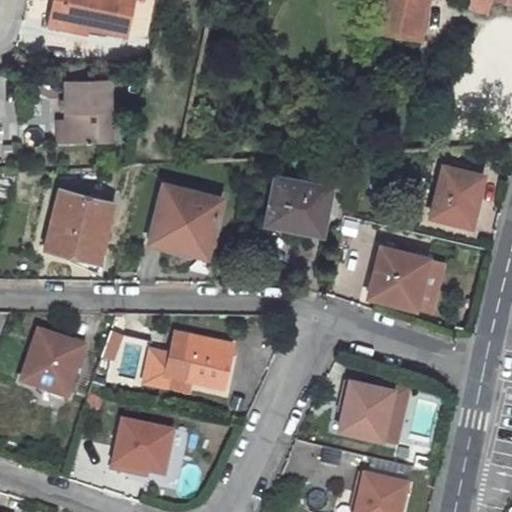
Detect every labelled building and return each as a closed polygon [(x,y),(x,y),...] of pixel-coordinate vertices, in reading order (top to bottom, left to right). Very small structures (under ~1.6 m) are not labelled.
[(58,22),(62,2),(53,0),(51,0),(48,19),(46,26),(88,35),(89,28),(58,22)] [(89,28),(124,36),(132,0),(53,0),(62,2),(58,22),(89,28)] [(420,36),(425,0),(378,0),(373,28),(420,36)] [(502,0),(496,0),(497,15),(511,16),(511,2),(508,2),(502,0)] [(106,82),(62,84),(64,121),(65,142),(109,140),(106,82)] [(65,142),(64,121),(53,122),(54,143),(65,142)] [(483,175),(442,165),(430,216),(473,226),(478,207),(475,206),(483,175)] [(332,199),(339,201),(341,187),(329,185),(327,189),(277,179),(267,220),(319,232),(325,204),(331,205),(332,199)] [(186,252),(190,241),(209,246),(222,198),(163,183),(149,243),(186,252)] [(98,261),(113,204),(59,190),(44,249),(98,261)] [(368,274),(375,276),(377,269),(375,269),(380,247),(375,245),(368,274)] [(375,276),(370,297),(414,309),(427,259),(380,247),(375,269),(377,269),(375,276)] [(222,388),(226,370),(222,369),(227,344),(174,333),(170,354),(165,374),(189,380),(222,388)] [(39,394),(72,401),(82,355),(68,351),(69,345),(37,338),(26,384),(40,387),(39,394)] [(189,380),(165,374),(170,354),(150,349),(143,381),(186,392),(189,380)] [(511,353),(509,353),(502,387),(511,389),(511,353)] [(395,388),(349,377),(343,397),(349,398),(347,404),(345,404),(339,427),(382,437),(395,388)] [(147,473),(165,477),(174,434),(124,424),(114,470),(141,476),(142,469),(148,471),(147,473)] [(338,467),(343,451),(322,445),(317,461),(338,467)] [(357,510),(356,511),(402,511),(408,486),(361,476),(355,504),(361,505),(359,511),(357,510)]
